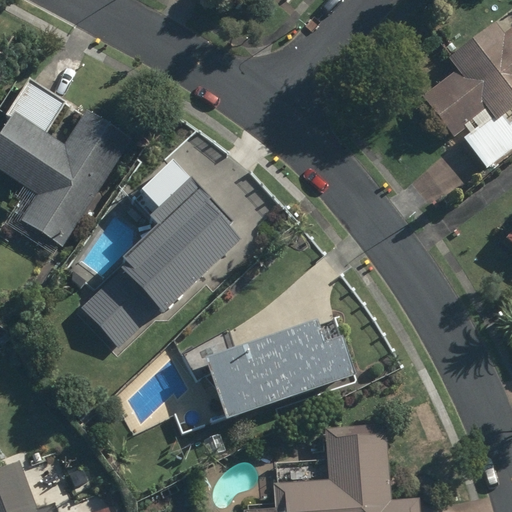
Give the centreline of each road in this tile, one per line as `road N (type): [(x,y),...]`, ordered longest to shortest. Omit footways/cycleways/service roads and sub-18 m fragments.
road 1 (residential): [(511,495),(476,388),(420,293),(365,209),(259,106)]
road 2 (residential): [(259,106),(76,0)]
road 3 (residential): [(259,106),(362,0)]
